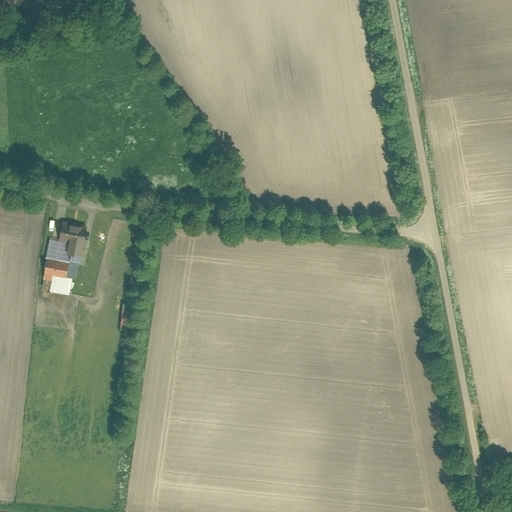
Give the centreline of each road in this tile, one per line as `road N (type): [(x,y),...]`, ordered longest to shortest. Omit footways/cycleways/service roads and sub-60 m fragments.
road 1 (residential): [(0,187),(204,218),(433,237)]
road 2 (unclassified): [(433,237),(485,511)]
road 3 (unclassified): [(390,0),(433,237)]
